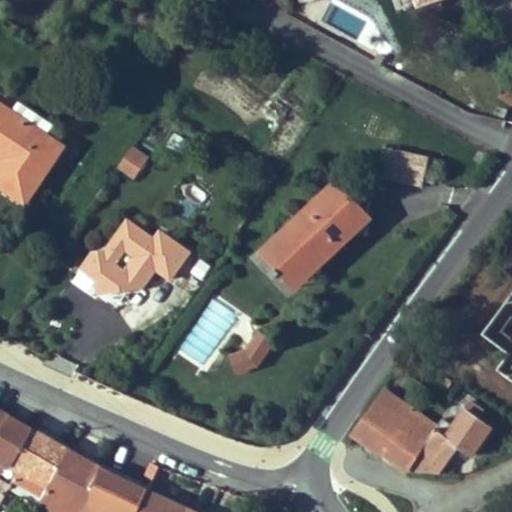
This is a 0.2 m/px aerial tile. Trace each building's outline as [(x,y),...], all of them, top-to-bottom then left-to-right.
[(63,150),(0,107),(0,148),(8,154),(4,161),(0,166),(0,186),(26,204),(63,150)] [(136,182),(150,158),(131,146),(116,170),(136,182)] [(430,157),(386,147),(379,178),(423,188),(430,157)] [(8,154),(0,148),(0,158),(4,161),(8,154)] [(298,291),(376,220),(340,180),(262,252),(298,291)] [(172,266),(188,243),(159,222),(153,230),(145,225),(142,229),(125,217),(110,240),(95,241),(100,281),(133,277),(145,260),(152,264),(158,256),(172,266)] [(100,281),(95,241),(78,266),(100,281)] [(193,248),(178,270),(200,286),(216,264),(193,248)] [(145,260),(133,277),(146,286),(158,269),(152,264),(145,260)] [(255,334),(245,350),(252,354),(262,338),(255,334)] [(270,343),(262,338),(252,354),(245,350),(229,357),(235,373),(256,366),(270,343)] [(420,471),(427,462),(441,470),(457,446),(470,454),(490,427),(477,418),(484,409),(470,400),(452,425),(443,418),(436,427),(383,390),(349,436),(371,447),(389,459),(406,470),(407,470),(420,471)] [(11,414),(0,408),(0,434),(10,415),(11,414)] [(16,417),(10,415),(0,434),(0,456),(20,469),(29,452),(23,448),(34,428),(16,417)] [(12,485),(11,487),(41,503),(42,501),(70,449),(34,428),(23,448),(29,452),(20,469),(12,485)] [(42,501),(63,511),(80,511),(101,467),(70,449),(42,501)] [(438,474),(441,470),(427,462),(420,471),(438,474)] [(101,467),(80,511),(137,511),(147,490),(101,467)] [(0,478),(0,505),(1,506),(11,487),(12,485),(0,478)] [(185,511),(187,509),(147,490),(137,511),(185,511)]
